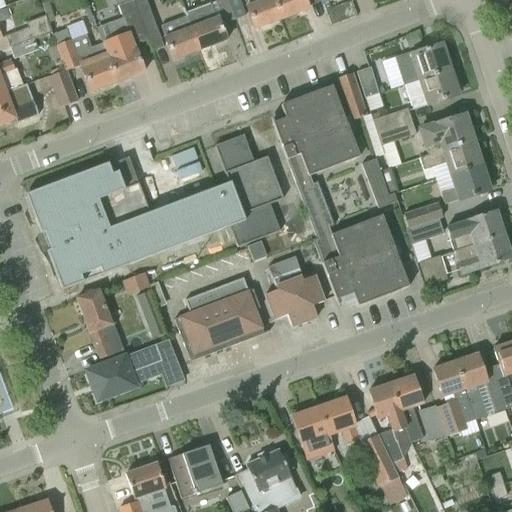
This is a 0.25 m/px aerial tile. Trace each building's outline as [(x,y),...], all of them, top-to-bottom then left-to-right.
[(233,21),(225,0),(214,0),(215,2),(214,3),(222,25),(233,21)] [(225,0),(233,21),(244,17),(238,0),(225,0)] [(280,21),(272,0),(243,0),(246,8),(245,8),(254,31),(280,21)] [(272,0),(280,21),(307,11),(302,0),(272,0)] [(111,59),(108,60),(117,83),(143,74),(132,47),(147,42),(147,41),(136,10),(132,1),(117,7),(127,35),(104,43),(111,59)] [(350,1),(326,11),(331,25),(355,16),(350,1)] [(186,17),(185,17),(198,52),(225,42),(216,19),(215,19),(209,5),(185,14),(186,17)] [(146,7),(136,10),(147,41),(147,42),(151,53),(162,49),(146,7)] [(5,37),(9,50),(33,41),(32,40),(50,34),(44,17),(25,24),(27,29),(5,37)] [(198,52),(185,17),(160,27),(164,39),(163,39),(172,62),(198,52)] [(108,60),(102,44),(101,44),(89,49),(89,48),(85,36),(70,42),(70,41),(55,46),(54,47),(64,72),(65,72),(79,67),(89,94),(117,83),(108,60)] [(33,41),(9,50),(13,59),(36,50),(33,41)] [(403,86),(448,71),(440,46),(411,55),(410,53),(394,59),(403,86)] [(0,64),(0,95),(21,87),(15,70),(13,71),(10,61),(0,64)] [(355,73),(355,74),(362,96),(376,92),(369,69),(355,73)] [(448,71),(403,86),(411,111),(426,106),(427,107),(457,97),(448,71)] [(64,72),(47,78),(59,109),(76,103),(65,72),(64,72)] [(336,80),(349,123),(365,118),(351,75),(336,80)] [(21,87),(0,95),(0,125),(30,115),(26,104),(28,104),(21,87)] [(351,295),(356,308),(373,301),(371,296),(388,289),(390,295),(407,288),(380,217),(363,223),(365,229),(347,236),(345,230),(330,236),(327,229),(332,227),(315,183),(311,185),(308,177),(323,171),(321,166),(339,159),(341,165),(358,158),(330,87),(314,94),(316,99),(298,106),(296,100),(279,107),(284,119),(271,124),(312,231),(315,240),(311,241),(334,302),(351,295)] [(371,121),(376,134),(410,123),(406,110),(395,114),(394,113),(371,121)] [(425,150),(427,156),(471,141),(463,116),(417,131),(423,151),(425,150)] [(410,123),(376,134),(380,147),(403,139),(415,136),(410,123)] [(125,267),(228,229),(235,249),(277,233),(267,206),(281,201),(265,158),(251,164),(241,137),(212,147),(226,185),(147,214),(133,179),(126,159),(107,166),(106,165),(23,196),(38,236),(41,235),(47,252),(44,253),(59,292),(125,267)] [(445,164),(449,177),(480,167),(471,141),(427,156),(427,157),(418,159),(422,172),(431,169),(445,164)] [(360,165),(377,209),(395,203),(392,195),(396,194),(393,184),(383,188),(374,160),(360,165)] [(480,167),(449,177),(454,190),(440,194),(444,206),(457,201),(458,202),(488,192),(480,167)] [(403,217),(407,230),(407,229),(430,221),(438,219),(442,218),(438,205),(403,217)] [(452,253),(454,252),(503,236),(495,213),(464,222),(465,223),(444,230),(452,253)] [(407,229),(407,230),(405,231),(410,246),(414,244),(443,235),(438,219),(430,221),(407,229)] [(248,255),(251,264),(311,241),(315,240),(312,231),(248,255)] [(454,252),(458,262),(456,263),(460,276),(510,260),(503,236),(454,252)] [(196,263),(193,255),(180,260),(183,268),(196,263)] [(417,264),(425,288),(446,281),(438,257),(417,264)] [(275,292),(264,296),(274,322),(285,317),(289,329),(315,319),(311,307),(322,303),(312,278),(302,282),(293,259),(266,268),(271,280),(275,292)] [(180,265),(172,268),(175,276),(183,273),(180,265)] [(147,289),(141,275),(129,280),(134,294),(147,289)] [(262,334),(253,311),(258,309),(251,291),(247,293),(241,279),(184,301),(189,315),(173,321),(189,363),(221,351),(229,348),(227,343),(237,339),(239,344),(267,333),(267,332),(262,334)] [(122,352),(111,324),(109,325),(98,294),(75,303),(83,324),(85,330),(87,334),(88,334),(99,360),(122,352)] [(146,294),(136,298),(152,339),(162,335),(146,294)] [(129,374),(159,363),(161,368),(175,363),(167,341),(84,372),(90,386),(92,392),(96,403),(134,388),(134,386),(129,374)] [(511,375),(511,342),(492,350),(502,379),(511,375)] [(474,355),(453,362),(467,403),(472,416),(483,412),(474,388),(484,384),(474,355)] [(454,402),(435,409),(445,437),(444,437),(445,438),(465,431),(461,419),(472,416),(467,403),(453,362),(430,370),(440,399),(452,395),(454,402)] [(410,377),(388,385),(409,444),(421,440),(411,410),(420,407),(410,377)] [(511,397),(507,381),(494,385),(503,411),(511,408),(511,397)] [(389,431),(376,436),(391,465),(401,460),(409,444),(388,385),(366,392),(375,422),(385,418),(389,431)] [(503,411),(494,385),(482,388),(491,415),(503,411)] [(343,400),(317,409),(326,437),(339,432),(343,445),(355,441),(351,429),(352,428),(343,400)] [(445,437),(435,409),(434,407),(417,413),(427,443),(444,437),(445,437)] [(331,452),(326,437),(317,409),(290,418),(304,461),(331,452)] [(391,465),(376,436),(355,446),(377,489),(397,480),(390,465),(391,465)] [(166,460),(172,479),(179,501),(220,487),(206,447),(166,460)] [(248,511),(275,511),(300,499),(295,489),(293,491),(288,479),(285,474),(290,472),(282,454),(278,456),(276,452),(243,466),(245,470),(231,476),(239,493),(240,492),(248,510),(248,511)] [(483,452),(474,456),(476,462),(485,459),(483,452)] [(133,500),(137,511),(164,511),(164,510),(169,509),(153,465),(123,475),(132,501),(133,500)] [(486,478),(490,491),(501,487),(497,475),(486,478)] [(501,487),(490,491),(494,501),(505,497),(501,487)] [(230,511),(243,511),(248,510),(240,492),(239,493),(225,499),(230,511)] [(48,511),(45,502),(15,511),(14,511),(48,511)]
